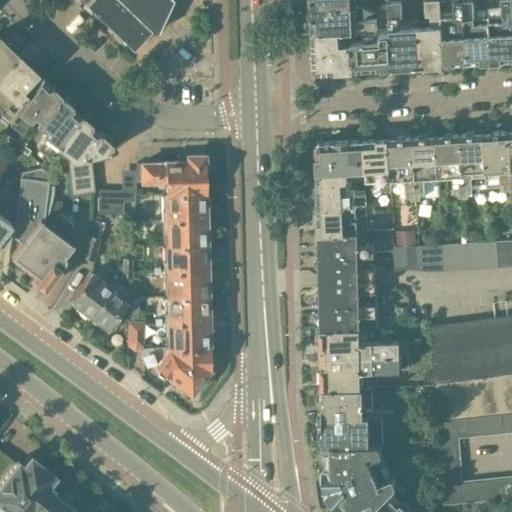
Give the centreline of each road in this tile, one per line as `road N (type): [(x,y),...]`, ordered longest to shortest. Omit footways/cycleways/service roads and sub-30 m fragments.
road 1 (tertiary): [(270,390),(256,112)]
road 2 (residential): [(256,112),(174,115),(142,106),(20,0)]
road 3 (residential): [(256,112),(511,95)]
road 4 (secondary): [(0,358),(188,511)]
road 5 (secondary): [(186,458),(0,320)]
road 6 (tertiary): [(270,390),(254,460),(258,511)]
road 7 (tertiary): [(291,511),(270,390)]
